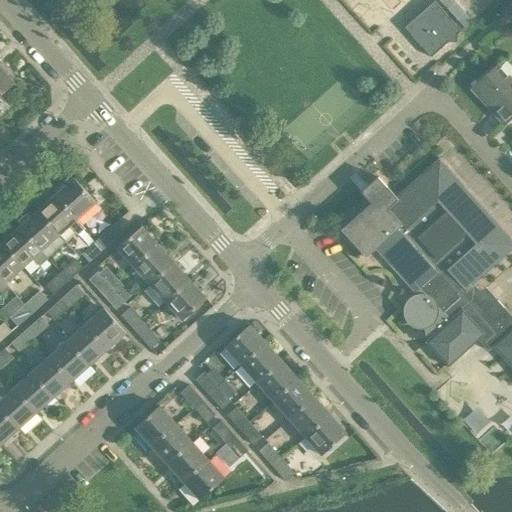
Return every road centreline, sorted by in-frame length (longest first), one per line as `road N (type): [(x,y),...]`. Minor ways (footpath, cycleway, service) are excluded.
road 1 (residential): [(511,179),(433,92),(243,268)]
road 2 (residential): [(0,503),(18,497),(255,286)]
road 3 (tertiary): [(465,511),(255,286)]
road 4 (tertiary): [(243,268),(91,99)]
road 5 (tertiary): [(91,99),(3,0)]
road 6 (residential): [(91,99),(0,178)]
